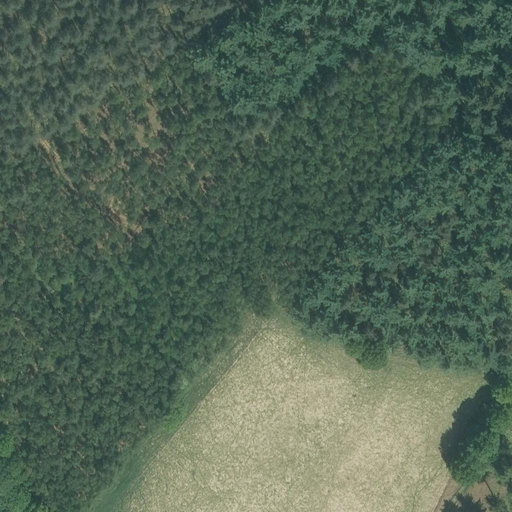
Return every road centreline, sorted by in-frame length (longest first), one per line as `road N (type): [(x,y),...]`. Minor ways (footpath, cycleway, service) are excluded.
road 1 (track): [(278,312),(201,281),(153,248),(116,212),(56,125),(255,0)]
road 2 (track): [(278,312),(466,109)]
road 3 (track): [(511,374),(278,312)]
road 4 (track): [(373,0),(511,162)]
road 5 (track): [(446,511),(511,406)]
